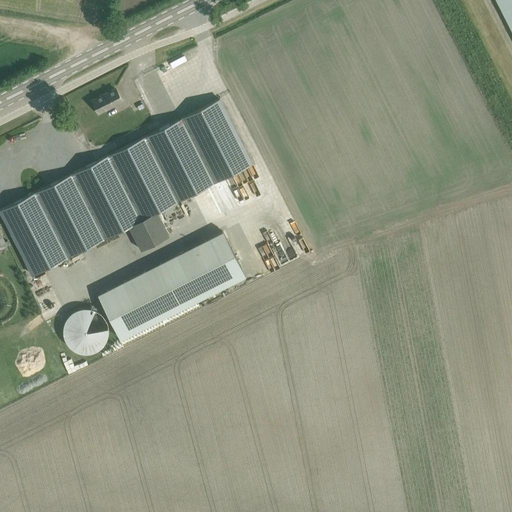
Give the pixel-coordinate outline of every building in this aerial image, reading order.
[(511,0),(496,0),(511,30),(511,0)] [(99,113),(122,101),(116,88),(93,100),(99,113)] [(219,98),(0,209),(0,210),(32,274),(252,162),(219,98)] [(223,229),(97,293),(121,339),(246,275),(223,229)] [(59,327),(59,328),(59,329),(59,331),(59,333),(59,335),(60,337),(60,339),(61,340),(61,341),(62,342),(63,344),(64,345),(66,347),(67,348),(69,350),(70,350),(72,351),(73,352),(76,353),(78,353),(81,354),(83,354),(84,354),(86,353),(88,353),(90,352),(93,351),(95,350),(96,349),(98,348),(99,347),(100,345),(101,344),(102,343),(103,341),(104,340),(105,337),(105,336),(105,335),(106,333),(106,330),(106,328),(106,326),(105,325),(105,324),(104,322),(104,320),(103,318),(102,316),(100,315),(98,313),(96,311),(94,310),(93,309),(92,308),(90,308),(89,307),(86,307),(84,307),(82,306),(81,307),(79,307),(77,307),(75,308),(72,309),(70,310),(69,311),(67,312),(66,313),(65,314),(64,316),(62,318),(61,320),(60,322),(60,324),(59,326),(59,327)]
